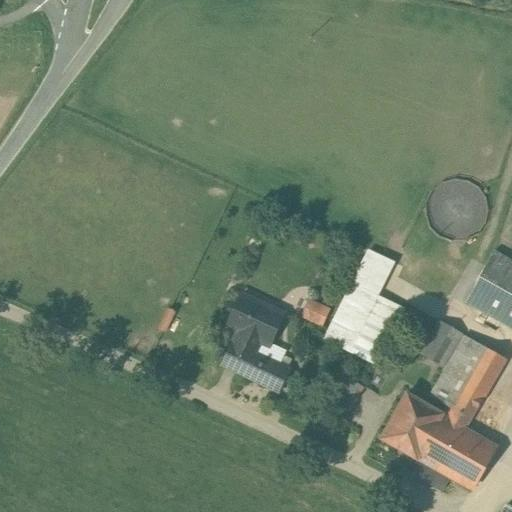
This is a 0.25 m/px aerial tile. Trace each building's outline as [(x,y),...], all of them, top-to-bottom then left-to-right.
[(446,238),(455,240),(465,238),(474,233),(480,226),(484,216),(484,206),(480,197),(474,189),(465,184),(455,182),(445,184),(437,189),(430,197),(427,206),(427,216),(430,226),(437,233),(446,238)] [(369,250),(324,340),(373,364),(402,307),(377,296),(394,262),(369,250)] [(511,261),(494,252),(465,303),(508,328),(511,329),(511,261)] [(282,315),(240,296),(226,326),(227,327),(207,372),(247,390),(261,358),(267,345),(268,345),(282,315)] [(309,302),(295,332),(314,341),(328,311),(309,302)] [(441,323),(425,351),(444,362),(460,334),(441,323)] [(426,406),(406,394),(380,439),(476,494),(502,449),(468,430),(506,364),(465,340),(426,406)] [(292,372),(261,358),(247,390),(278,403),(292,372)] [(339,403),(358,409),(365,384),(346,378),(339,403)]
